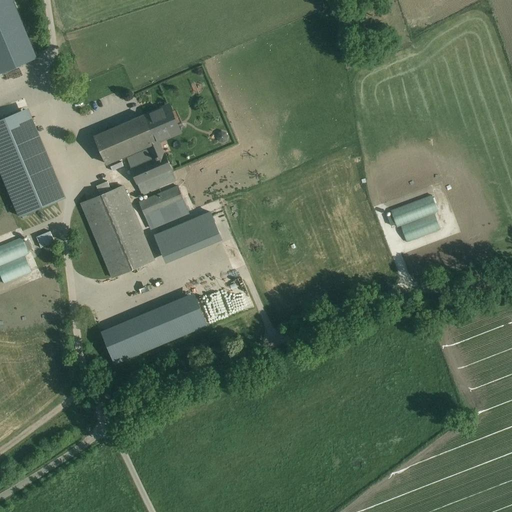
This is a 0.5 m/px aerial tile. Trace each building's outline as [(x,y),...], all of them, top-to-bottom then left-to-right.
[(42,58),(16,0),(0,0),(0,71),(2,75),(42,58)] [(168,105),(133,120),(95,137),(107,164),(128,155),(148,146),(159,142),(180,133),(168,105)] [(20,113),(57,201),(66,198),(29,109),(20,113)] [(57,201),(20,113),(0,120),(0,168),(20,217),(57,201)] [(139,187),(173,173),(165,154),(164,154),(159,142),(148,146),(154,159),(152,160),(131,169),(139,187)] [(131,169),(152,160),(149,150),(127,159),(131,169)] [(173,173),(139,187),(142,193),(175,179),(173,173)] [(123,186),(82,204),(113,278),(130,271),(154,260),(123,186)] [(178,187),(140,203),(146,217),(184,201),(178,187)] [(408,241),(443,230),(437,212),(440,211),(435,195),(393,208),(398,226),(403,225),(408,241)] [(164,230),(194,217),(192,213),(162,225),(164,230)] [(38,236),(42,248),(57,242),(52,230),(38,236)] [(21,238),(0,246),(0,266),(28,255),(21,238)] [(0,267),(0,271),(5,283),(31,272),(25,258),(0,267)] [(255,282),(249,284),(256,298),(262,295),(255,282)] [(115,363),(212,328),(199,293),(102,328),(115,363)]
